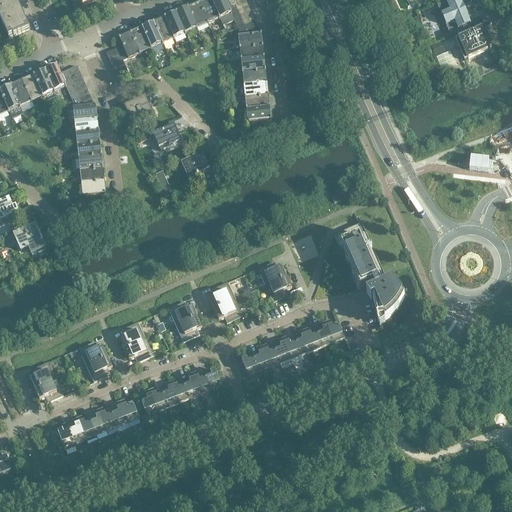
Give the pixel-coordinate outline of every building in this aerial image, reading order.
[(21,11),(16,0),(0,0),(0,20),(0,21),(21,11)] [(220,20),(210,0),(209,0),(200,4),(199,4),(208,25),(220,20)] [(232,14),(226,1),(225,0),(210,0),(220,20),(231,15),(232,14)] [(236,10),(234,5),(231,0),(229,0),(226,1),(232,14),(231,15),(237,29),(243,26),(241,21),(239,16),(236,10)] [(247,5),(244,0),(234,5),(236,10),(247,5)] [(470,24),(461,5),(453,9),(450,2),(438,8),(444,21),(445,20),(450,31),(456,29),(456,30),(470,24)] [(208,25),(199,4),(198,4),(199,5),(189,9),(188,9),(197,30),(208,25)] [(250,11),(247,5),(236,10),(239,16),(250,11)] [(197,30),(188,9),(187,9),(187,10),(177,14),(176,14),(186,35),(197,30)] [(30,31),(21,11),(0,21),(6,33),(11,31),(14,38),(30,31)] [(252,16),(250,11),(239,16),(241,21),(252,16)] [(186,35),(176,14),(176,15),(166,20),(165,19),(174,40),(186,35)] [(254,22),(252,16),(241,21),(243,26),(243,27),(254,22)] [(174,40),(165,19),(164,19),(165,20),(154,25),(154,24),(163,45),(174,40)] [(257,28),(254,22),(243,27),(246,32),(257,28)] [(163,45),(154,24),(153,24),(153,25),(143,30),(143,29),(142,29),(151,50),(163,45)] [(246,32),(243,27),(243,26),(237,29),(241,37),(248,36),(246,32)] [(260,35),(257,28),(246,32),(248,36),(260,35)] [(151,50),(142,29),(142,30),(132,35),(131,34),(140,55),(151,50)] [(491,50),(488,42),(487,42),(485,36),(482,29),(458,39),(467,61),(489,51),(490,53),(491,52),(491,50)] [(140,55),(131,34),(130,34),(131,35),(120,40),(120,39),(119,39),(122,47),(123,47),(128,60),(140,55)] [(262,47),(261,36),(262,36),(262,35),(260,35),(248,36),(241,37),(239,37),(240,50),(263,48),(263,47),(262,47)] [(128,60),(123,47),(122,47),(117,50),(120,55),(122,61),(123,62),(128,60)] [(264,59),(262,48),(263,48),(240,50),(242,62),(265,60),(264,59)] [(120,55),(117,50),(106,54),(109,60),(120,55)] [(122,61),(120,55),(109,60),(111,65),(122,61)] [(265,72),(264,66),(264,61),(265,60),(242,62),(243,75),(266,72),(266,71),(265,72)] [(125,66),(123,62),(122,61),(111,65),(114,71),(125,66)] [(127,72),(125,66),(114,71),(116,76),(127,72)] [(66,88),(61,75),(57,67),(56,67),(56,68),(46,72),(45,72),(54,93),(66,88)] [(79,73),(77,68),(77,67),(66,72),(68,78),(79,73)] [(54,93),(45,72),(45,73),(35,77),(34,77),(43,98),(54,93)] [(76,94),(73,89),(71,83),(68,78),(66,72),(61,75),(66,88),(72,102),(78,99),(76,94)] [(130,77),(127,72),(116,76),(118,82),(129,77),(130,77)] [(266,84),(265,73),(266,73),(266,72),(243,75),(245,87),(267,84),(266,84)] [(82,78),(79,73),(68,78),(71,83),(82,78)] [(43,98),(34,77),(33,77),(34,78),(26,81),(23,82),(32,103),(43,98)] [(84,84),(82,78),(71,83),(73,89),(84,84)] [(32,103),(23,82),(22,82),(22,83),(12,88),(12,87),(11,87),(20,108),(32,103)] [(87,89),(84,84),(73,89),(76,94),(87,89)] [(268,96),(266,85),(267,85),(267,84),(245,87),(246,99),(269,97),(269,96),(268,96)] [(20,108),(11,87),(10,87),(11,88),(1,93),(0,92),(0,91),(0,92),(9,113),(20,108)] [(89,95),(87,89),(76,94),(78,99),(78,100),(89,95)] [(0,116),(9,113),(0,92),(0,116)] [(92,101),(89,95),(78,100),(81,106),(92,101)] [(154,115),(151,109),(149,110),(148,107),(150,106),(145,97),(136,101),(137,102),(133,104),(133,102),(123,106),(132,125),(154,115)] [(269,109),(268,98),(269,97),(246,99),(247,112),(270,109),(270,108),(269,109)] [(95,108),(92,101),(81,106),(78,100),(78,99),(72,102),(76,110),(95,108)] [(97,120),(96,109),(97,109),(97,108),(95,108),(76,110),(74,110),(75,123),(98,121),(98,120),(97,120)] [(270,121),(269,110),(270,110),(270,109),(247,112),(249,125),(271,122),(271,121),(270,121)] [(98,132),(97,121),(98,121),(75,123),(77,135),(99,133),(99,132),(98,132)] [(182,142),(174,125),(152,135),(160,152),(182,142)] [(100,145),(99,134),(99,133),(77,135),(78,148),(101,145),(100,145)] [(101,157),(100,146),(101,146),(101,145),(78,148),(79,160),(102,158),(102,157),(101,157)] [(210,171),(206,162),(203,154),(181,164),(188,181),(197,177),(198,178),(199,178),(199,176),(210,171)] [(163,164),(160,157),(146,164),(149,170),(163,164)] [(102,169),(101,158),(102,158),(79,160),(81,172),(103,170),(103,169),(102,169)] [(104,182),(103,176),(103,171),(103,170),(81,172),(82,185),(105,182),(104,182)] [(105,194),(104,183),(105,183),(105,182),(82,185),(83,198),(106,195),(106,194),(105,194)] [(342,202),(339,195),(331,198),(334,205),(342,202)] [(0,221),(19,213),(16,205),(12,207),(11,204),(12,204),(9,198),(0,202),(0,221)] [(388,284),(362,224),(334,237),(358,291),(360,290),(363,289),(371,300),(373,299),(378,323),(385,322),(388,320),(389,319),(391,317),(394,315),(396,312),(398,310),(399,308),(401,305),(402,303),(403,301),(404,298),(393,282),(388,284)] [(43,242),(36,226),(14,236),(21,252),(43,242)] [(287,278),(282,267),(277,270),(274,264),(258,271),(266,288),(287,278)] [(286,292),(292,289),(287,278),(266,288),(273,305),(289,298),(286,292)] [(235,301),(228,284),(212,291),(215,297),(209,300),(214,311),(235,301)] [(243,318),(235,301),(214,311),(219,322),(224,319),(227,325),(243,318)] [(197,318),(193,307),(187,310),(184,304),(168,311),(176,328),(197,318)] [(197,331),(202,329),(197,318),(176,328),(184,345),(199,337),(197,331)] [(345,341),(338,324),(332,326),(330,321),(325,322),(334,345),(345,341)] [(334,345),(325,322),(320,324),(322,330),(316,332),(323,349),(334,345)] [(146,341),(138,324),(122,331),(125,337),(119,340),(124,351),(146,341)] [(323,349),(316,332),(310,335),(308,329),(304,331),(312,353),(323,349)] [(312,353),(304,331),(299,333),(301,338),(295,341),(302,357),(312,353)] [(302,357),(295,341),(289,343),(287,337),(282,339),(291,361),(302,357)] [(291,361),(282,339),(278,341),(280,347),(274,349),(280,366),(291,361)] [(153,358),(146,341),(124,351),(129,362),(135,359),(137,365),(153,358)] [(108,358),(103,347),(97,349),(95,343),(79,351),(86,367),(108,358)] [(280,366),(274,349),(268,351),(266,346),(261,347),(270,370),(280,366)] [(270,370),(261,347),(256,349),(259,355),(253,357),(259,374),(270,370)] [(259,374),(253,357),(242,361),(244,367),(239,369),(243,378),(248,377),(249,380),(260,376),(259,374)] [(107,371),(113,369),(108,358),(86,367),(94,384),(110,377),(107,371)] [(56,381),(49,364),(33,371),(35,377),(30,380),(35,390),(56,381)] [(226,385),(222,375),(218,377),(216,372),(204,376),(211,393),(222,388),(222,387),(226,385)] [(211,393),(204,376),(199,378),(196,373),(192,374),(200,397),(211,393)] [(200,397),(192,374),(187,376),(189,382),(183,384),(190,401),(200,397)] [(64,398),(56,381),(35,390),(40,401),(45,399),(48,405),(64,398)] [(190,401),(183,384),(177,387),(175,381),(170,383),(179,405),(190,401)] [(179,405),(170,383),(166,385),(168,390),(162,393),(168,409),(179,405)] [(168,409),(162,393),(156,395),(154,389),(149,391),(158,413),(168,409)] [(158,413),(149,391),(144,393),(147,398),(140,401),(147,418),(158,413)] [(139,421),(133,404),(126,406),(124,401),(119,402),(128,425),(139,421)] [(128,425),(119,402),(115,404),(117,410),(111,412),(118,429),(128,425)] [(118,429),(111,412),(105,415),(103,409),(98,411),(107,433),(118,429)] [(107,433),(98,411),(94,413),(96,418),(90,421),(96,437),(107,433)] [(96,437),(90,421),(84,423),(82,417),(77,419),(86,442),(96,437)] [(86,442),(77,419),(72,421),(75,427),(69,429),(75,446),(86,442)] [(75,446),(69,429),(58,433),(60,439),(55,440),(59,450),(63,449),(65,452),(76,448),(75,446)] [(19,470),(15,459),(14,458),(8,460),(6,454),(0,456),(0,472),(2,476),(19,470)]
